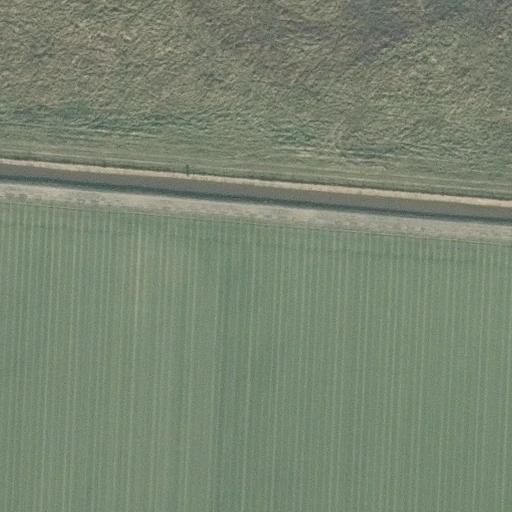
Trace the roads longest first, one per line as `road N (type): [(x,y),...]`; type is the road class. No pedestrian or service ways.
road 1 (track): [(511,233),(0,191)]
road 2 (track): [(511,182),(0,140)]
